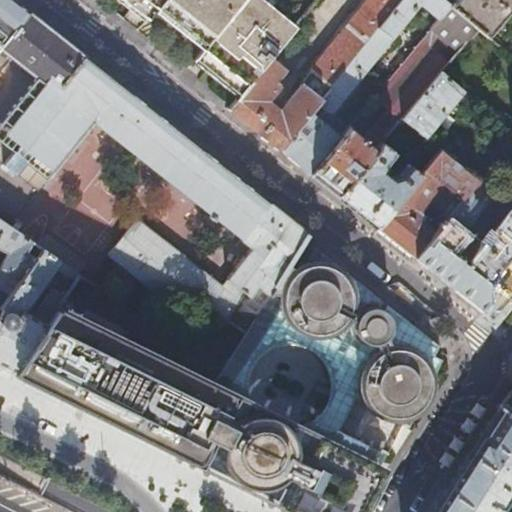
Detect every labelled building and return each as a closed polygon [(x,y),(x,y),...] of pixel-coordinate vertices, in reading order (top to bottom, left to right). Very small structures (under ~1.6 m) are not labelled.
[(0,0),(0,49),(2,48),(30,13),(13,0),(0,0)] [(163,0),(125,0),(149,18),(156,9),(160,5),(163,0)] [(238,0),(163,0),(160,5),(156,9),(178,27),(202,47),(206,42),(238,0)] [(241,94),(270,57),(295,26),(261,0),(238,0),(206,42),(202,47),(195,56),(192,60),(215,78),(238,97),(241,94)] [(229,109),(270,141),(281,150),(312,110),(318,103),(400,0),(361,0),(298,78),(302,82),(283,106),(270,96),(279,85),(283,67),(270,57),(241,94),(238,97),(229,109)] [(400,0),(318,103),(332,115),(421,5),(439,20),(452,5),(452,4),(447,0),(400,0)] [(489,37),(511,8),(511,0),(455,0),(452,4),(452,5),(478,27),(489,37)] [(478,27),(452,5),(439,20),(375,96),(388,107),(362,138),(350,127),(343,135),(311,173),(338,195),(383,140),(391,131),(403,117),(441,71),(478,27)] [(306,232),(30,13),(2,48),(36,75),(0,120),(0,162),(36,192),(93,121),(251,246),(226,278),(227,279),(221,287),(136,219),(108,255),(198,322),(209,308),(241,334),(303,238),(306,232)] [(463,90),(441,71),(403,117),(410,123),(425,135),(463,90)] [(312,110),(281,150),(311,173),(343,135),(312,110)] [(410,123),(403,117),(391,131),(398,137),(410,123)] [(338,195),(377,225),(421,173),(408,162),(400,173),(392,175),(389,178),(383,173),(386,169),(386,162),(395,152),(383,140),(338,195)] [(511,148),(503,159),(511,167),(511,209),(511,148)] [(398,242),(415,255),(439,227),(416,208),(440,179),(463,198),(477,180),(441,149),(421,173),(377,225),(398,242)] [(416,208),(439,227),(463,198),(440,179),(416,208)] [(511,210),(495,231),(490,227),(488,227),(479,238),(467,228),(495,195),(477,180),(463,198),(439,227),(415,255),(491,316),(503,302),(511,290),(511,210)] [(0,210),(0,220),(6,224),(10,218),(0,211),(0,210)] [(0,307),(34,258),(25,251),(31,242),(6,224),(0,220),(0,307)] [(40,248),(76,274),(85,262),(44,233),(35,245),(40,248)] [(53,309),(62,296),(63,295),(52,288),(37,310),(40,312),(36,318),(23,309),(53,267),(73,280),(76,274),(40,248),(34,258),(0,307),(0,364),(12,371),(23,355),(53,309)] [(294,298),(283,292),(248,348),(234,369),(230,373),(221,378),(208,380),(196,376),(195,378),(53,309),(23,355),(34,361),(36,369),(39,376),(44,383),(52,389),(62,393),(74,393),(84,390),(91,386),(111,396),(104,411),(104,415),(107,417),(112,418),(115,416),(121,404),(136,412),(130,423),(180,448),(185,437),(206,446),(209,438),(221,444),(220,457),(224,468),(228,475),(235,481),(245,486),(251,487),(256,487),(263,486),(274,481),(282,474),(290,478),(286,487),(312,499),(306,510),(309,511),(337,511),(338,511),(340,511),(359,511),(388,453),(291,405),(284,405),(278,404),(272,400),(268,395),(265,389),(264,382),(266,376),(269,369),(274,364),(282,361),(289,361),(296,362),(302,366),(307,372),(310,381),(409,429),(443,360),(435,356),(439,347),(384,303),(382,307),(368,299),(371,293),(319,251),(313,276),(309,276),(305,277),(301,279),(297,284),(294,289),(294,292),(294,298)] [(511,389),(499,406),(511,414),(511,389)] [(500,511),(511,493),(511,414),(499,406),(481,434),(477,439),(430,511),(500,511)]
